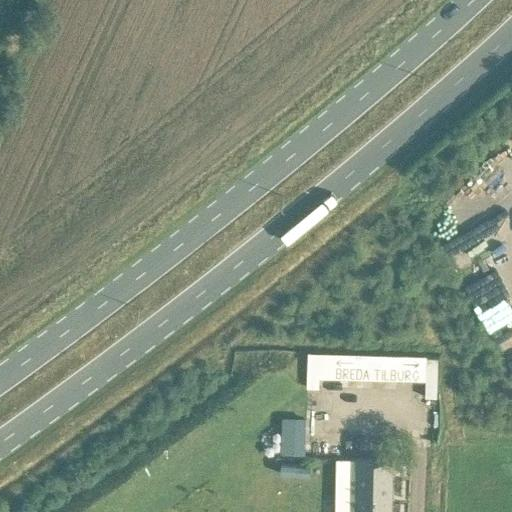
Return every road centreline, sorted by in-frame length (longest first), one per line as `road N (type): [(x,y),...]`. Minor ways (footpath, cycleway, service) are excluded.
road 1 (primary): [(0,446),(279,237),(511,37)]
road 2 (primary): [(477,0),(252,194),(0,384)]
